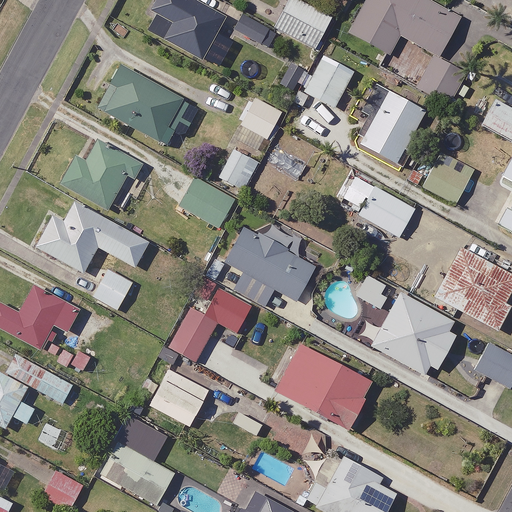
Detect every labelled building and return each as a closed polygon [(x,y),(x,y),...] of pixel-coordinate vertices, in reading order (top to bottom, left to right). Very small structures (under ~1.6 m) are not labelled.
[(224,16),(192,0),(156,0),(152,9),(157,12),(147,30),(202,58),(224,16)] [(332,16),(299,0),(288,0),(274,28),(316,48),(332,16)] [(458,17),(427,0),(365,0),(348,31),(389,54),(400,34),(437,55),(458,17)] [(241,46),(252,51),(257,40),(268,45),(275,31),(242,15),(235,30),(246,35),(241,46)] [(465,69),(432,56),(418,89),(451,103),(465,69)] [(352,73),(322,57),(304,91),(334,107),(352,73)] [(173,89),(118,59),(102,88),(107,91),(98,107),(165,143),(172,129),(183,135),(200,104),(173,89)] [(302,67),(290,63),(283,84),(295,88),(302,67)] [(425,109),(374,81),(358,111),(372,118),(359,142),(396,162),(425,109)] [(279,110),(254,96),(240,124),(271,141),(280,124),(273,120),(279,110)] [(511,106),(497,98),(483,124),(511,139),(511,106)] [(141,162),(97,139),(85,161),(76,156),(61,184),(107,209),(126,174),(133,177),(141,162)] [(259,161),(234,148),(219,176),(244,189),(259,161)] [(473,168),(441,151),(422,186),(455,203),(473,168)] [(511,160),(502,180),(511,185),(511,206),(509,204),(499,223),(511,229),(511,160)] [(353,174),(339,200),(358,210),(356,214),(399,236),(414,207),(353,174)] [(234,200),(193,177),(178,205),(218,227),(234,200)] [(148,240),(74,200),(63,220),(50,213),(33,244),(83,271),(97,245),(135,266),(148,240)] [(314,265),(242,224),(222,259),(244,271),(234,288),(264,305),(274,288),(295,299),(314,265)] [(511,285),(511,274),(459,246),(433,295),(496,329),(510,304),(504,301),(511,285)] [(132,282),(107,268),(92,295),(117,309),(132,282)] [(392,287),(367,273),(356,294),(380,307),(392,287)] [(78,310),(33,286),(20,312),(0,300),(0,326),(42,349),(55,324),(67,330),(78,310)] [(452,320),(399,291),(370,344),(423,373),(429,363),(436,367),(454,334),(447,329),(452,320)] [(216,322),(190,308),(169,346),(196,360),(216,322)] [(93,357),(55,339),(46,359),(84,376),(93,357)] [(371,379),(300,342),(276,389),(347,426),(371,379)] [(511,381),(511,354),(487,342),(474,369),(510,387),(511,381)] [(0,347),(0,424),(4,427),(12,414),(26,422),(34,408),(19,399),(28,385),(74,413),(86,394),(3,343),(0,347)] [(208,389),(168,369),(149,405),(190,425),(208,389)] [(137,396),(120,386),(112,401),(129,410),(137,396)] [(173,471),(117,441),(100,473),(156,503),(173,471)] [(82,484),(54,469),(41,494),(69,508),(82,484)] [(323,469),(306,499),(329,511),(383,511),(393,494),(366,479),(360,490),(323,469)] [(297,511),(256,491),(245,511),(297,511)] [(9,511),(15,501),(0,493),(0,511),(9,511)]
